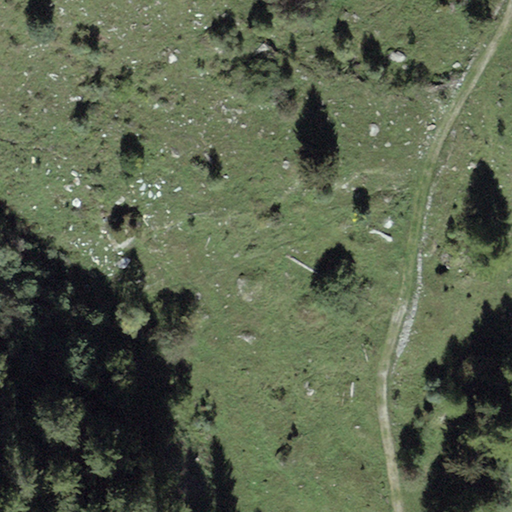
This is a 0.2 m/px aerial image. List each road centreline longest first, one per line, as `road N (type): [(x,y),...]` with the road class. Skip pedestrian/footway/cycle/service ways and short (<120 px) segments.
road 1 (track): [(425,182),(383,382),(399,511)]
road 2 (track): [(511,9),(425,182)]
